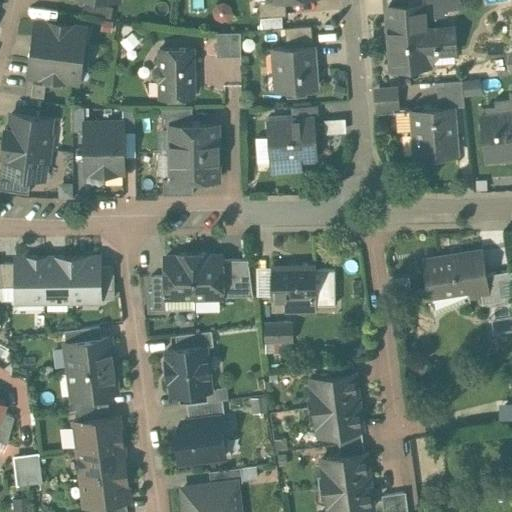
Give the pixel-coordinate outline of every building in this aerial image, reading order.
[(284,0),(255,0),(257,17),(286,15),(284,0)] [(404,0),(406,16),(425,15),(425,16),(432,15),(431,0),(404,0)] [(428,50),(426,29),(425,16),(425,15),(406,16),(386,18),(390,69),(410,67),(410,60),(427,59),(428,66),(429,66),(428,50)] [(84,26),(36,19),(33,36),(31,36),(28,58),(31,58),(28,75),(76,81),(78,64),(81,65),(84,43),(81,42),(84,26)] [(311,25),(284,27),(286,47),(312,44),(311,25)] [(452,27),(426,29),(428,50),(430,49),(431,51),(438,50),(438,49),(452,48),(453,51),(454,51),(452,27)] [(240,55),(240,31),(216,32),(216,56),(240,55)] [(286,47),(273,48),(275,74),(281,73),(282,89),(316,87),(314,68),(312,46),(312,44),(286,47)] [(193,95),(192,47),(159,48),(159,64),(154,69),(155,75),(159,80),(160,95),(193,95)] [(462,79),(436,81),(438,107),(453,106),(464,105),(462,79)] [(397,88),(373,89),(375,115),(398,114),(397,88)] [(511,91),(511,99),(511,111),(479,115),(484,159),(486,159),(485,154),(511,150),(511,91)] [(317,104),(291,106),(292,118),(314,117),(318,117),(317,104)] [(84,120),(83,106),(72,106),(73,130),(84,130),(84,120)] [(438,107),(410,109),(412,129),(414,156),(433,155),(434,155),(456,154),(453,106),(438,107)] [(192,124),(191,107),(161,107),(162,125),(169,125),(169,124),(192,124)] [(134,134),(134,108),(122,108),(122,120),(122,134),(134,134)] [(2,141),(50,148),(52,134),(49,134),(51,117),(11,112),(8,135),(3,134),(2,141)] [(346,116),(326,117),(326,129),(346,129),(346,116)] [(292,118),(266,120),(269,160),(270,160),(300,158),(317,157),(314,117),(292,118)] [(104,172),(103,120),(84,120),(84,130),(85,172),(104,172)] [(122,120),(103,120),(104,172),(123,171),(122,134),(122,120)] [(218,151),(217,123),(192,124),(169,124),(169,125),(169,151),(218,151)] [(50,148),(2,141),(2,148),(6,149),(3,171),(30,175),(43,177),(45,161),(48,161),(50,148)] [(218,178),(218,151),(169,151),(170,177),(170,178),(193,178),(218,178)] [(30,175),(3,171),(0,170),(0,188),(28,193),(30,175)] [(193,178),(170,178),(170,177),(162,178),(163,193),(193,193),(193,178)] [(481,251),(424,260),(430,296),(431,296),(431,293),(467,288),(468,295),(481,293),(488,292),(485,273),(481,251)] [(193,295),(193,252),(178,253),(178,255),(165,255),(165,274),(165,295),(167,295),(193,295)] [(221,258),(221,254),(207,254),(207,252),(193,252),(193,295),(194,295),(222,294),(221,258)] [(86,257),(86,255),(56,255),(56,257),(44,257),(44,256),(28,256),(28,257),(15,258),(15,261),(15,286),(16,300),(100,298),(100,290),(99,265),(99,256),(86,257)] [(252,294),(247,258),(221,258),(222,294),(252,294)] [(15,286),(15,261),(0,261),(0,273),(1,286),(15,286)] [(114,289),(113,265),(99,265),(100,290),(114,289)] [(313,269),(313,265),(272,266),(273,296),(285,296),(299,296),(299,302),(314,301),(313,269)] [(335,304),(334,268),(313,269),(314,301),(314,304),(335,304)] [(511,278),(510,269),(499,271),(503,298),(511,296),(511,278)] [(499,271),(485,273),(488,292),(481,293),(482,302),(503,298),(499,271)] [(165,295),(165,274),(151,274),(152,307),(167,307),(167,295),(165,295)] [(194,307),(194,295),(193,295),(167,295),(167,307),(193,306),(193,307),(194,307)] [(314,304),(314,301),(299,302),(299,296),(285,296),(285,306),(289,310),(312,309),(312,310),(314,310),(314,304)] [(292,340),(292,320),(264,321),(264,341),(292,340)] [(65,341),(101,337),(100,325),(64,329),(65,341)] [(211,330),(175,334),(177,348),(204,344),(204,346),(213,344),(211,330)] [(101,337),(65,341),(69,369),(114,363),(113,356),(111,356),(109,336),(101,337)] [(177,348),(166,349),(167,360),(166,360),(168,378),(170,378),(172,393),(209,388),(204,346),(204,344),(177,348)] [(351,360),(328,363),(329,375),(353,372),(351,360)] [(114,363),(69,369),(72,397),(96,394),(116,392),(113,371),(115,371),(114,363)] [(354,372),(353,372),(329,375),(310,377),(318,434),(337,431),(360,428),(362,428),(354,372)] [(96,394),(72,397),(68,401),(69,409),(77,409),(98,406),(96,394)] [(222,398),(186,403),(188,419),(219,415),(219,416),(224,415),(222,398)] [(98,406),(77,409),(78,420),(110,416),(108,404),(98,406)] [(14,416),(1,409),(0,411),(0,439),(6,443),(14,416)] [(78,420),(74,421),(77,449),(122,443),(120,429),(119,429),(117,415),(78,420)] [(219,415),(188,419),(189,427),(174,429),(179,462),(224,456),(219,416),(219,415)] [(360,428),(337,431),(338,443),(362,440),(360,428)] [(362,440),(338,443),(340,455),(364,452),(362,440)] [(122,443),(77,449),(81,476),(126,471),(124,456),(122,457),(121,444),(122,444),(122,443)] [(340,455),(321,457),(328,511),(338,511),(373,507),(365,451),(364,452),(340,455)] [(39,454),(15,457),(18,484),(42,481),(39,454)] [(240,467),(209,471),(210,484),(235,481),(235,482),(242,481),(240,467)] [(126,471),(81,476),(85,504),(94,503),(126,499),(128,499),(126,486),(127,486),(126,471)] [(210,484),(182,488),(185,511),(238,511),(235,482),(235,481),(210,484)] [(407,511),(405,491),(385,493),(381,494),(383,511),(407,511)] [(126,499),(94,503),(95,511),(116,511),(127,511),(126,499)]
